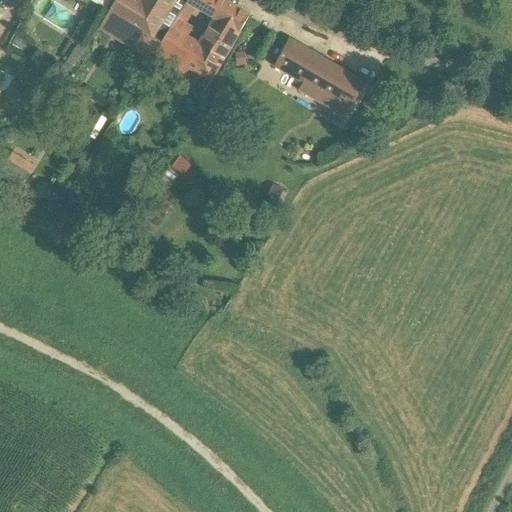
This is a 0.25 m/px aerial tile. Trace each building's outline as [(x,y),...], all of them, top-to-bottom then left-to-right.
[(187,1),(187,0),(149,0),(148,2),(144,0),(116,0),(109,13),(145,35),(139,45),(155,55),(158,50),(178,17),(187,1)] [(241,31),(251,14),(225,0),(187,0),(187,1),(178,17),(158,50),(211,82),(241,31)] [(276,67),(304,83),(297,94),(332,114),(330,118),(341,125),(364,84),(290,41),(276,67)] [(236,53),(238,67),(247,66),(245,52),(236,53)] [(68,79),(75,67),(67,62),(60,74),(66,78),(68,79)] [(212,104),(241,119),(248,105),(220,90),(212,104)] [(30,174),(8,160),(0,174),(0,180),(19,192),(30,174)] [(285,189),(274,184),(269,195),(279,200),(285,189)]
